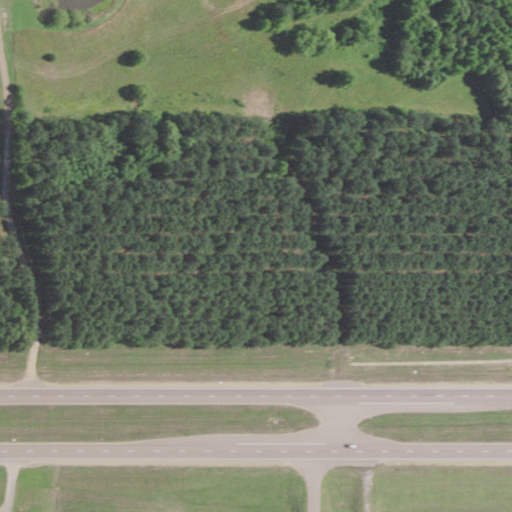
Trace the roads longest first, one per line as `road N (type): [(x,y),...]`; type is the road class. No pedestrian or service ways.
road 1 (trunk): [(511,392),(0,392)]
road 2 (trunk): [(0,449),(511,449)]
